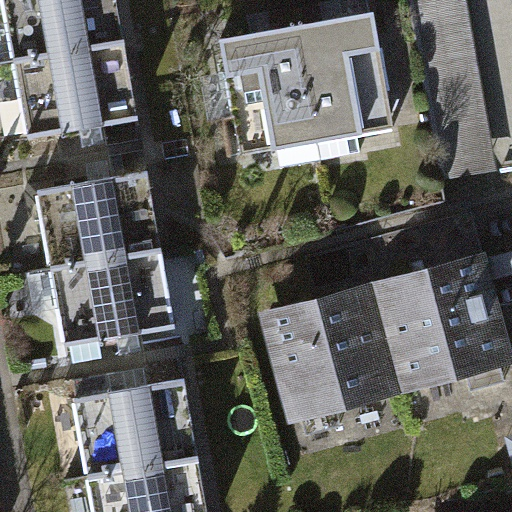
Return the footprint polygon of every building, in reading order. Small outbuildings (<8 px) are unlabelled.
[(112,0),(0,0),(0,41),(3,60),(119,40),(112,0)] [(497,173),(475,0),(426,0),(448,179),(497,173)] [(380,4),(295,16),(316,154),(400,142),(380,4)] [(295,16),(215,30),(236,165),(316,154),(295,16)] [(119,40),(3,60),(16,133),(132,113),(119,40)] [(139,168),(23,192),(39,270),(152,248),(139,168)] [(152,248),(39,270),(54,344),(167,321),(152,248)] [(511,361),(483,257),(369,289),(398,393),(511,361)] [(369,289),(261,318),(291,425),(398,393),(369,289)] [(177,372),(51,395),(69,479),(193,452),(177,372)] [(205,511),(193,452),(69,479),(75,511),(205,511)]
